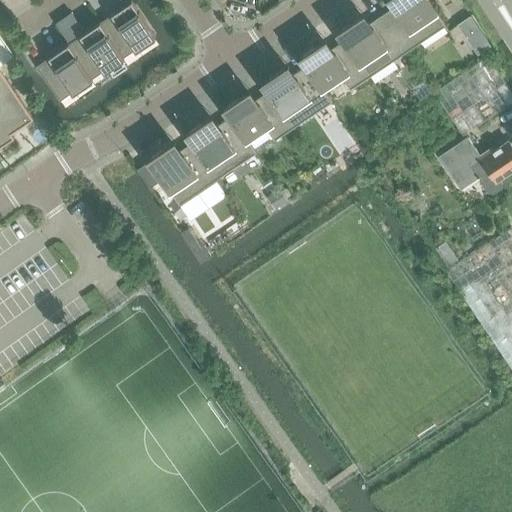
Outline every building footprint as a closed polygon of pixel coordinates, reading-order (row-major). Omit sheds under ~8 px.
[(156,36),(131,0),(116,11),(115,8),(114,9),(115,11),(112,14),(112,15),(101,22),(100,23),(124,58),(156,36)] [(445,26),(427,0),(397,0),(399,3),(382,15),(407,52),(445,26)] [(470,14),(457,23),(477,53),(491,44),(470,14)] [(365,27),(360,20),(361,19),(360,18),(337,33),(338,35),(339,34),(344,41),(344,40),(369,77),(407,52),(382,15),(365,27)] [(101,22),(100,22),(85,32),(83,30),(82,31),(84,33),(80,35),(81,36),(69,44),(68,44),(92,79),(124,58),(100,23),(101,22)] [(0,147),(14,138),(11,134),(33,119),(0,69),(0,64),(12,57),(0,39),(0,147)] [(322,89),(323,89),(341,77),(350,90),(369,77),(344,40),(344,41),(327,52),(322,45),(323,45),(322,44),(300,59),(300,60),(301,59),(306,66),(322,89)] [(36,66),(60,101),(92,79),(68,44),(69,44),(69,43),(53,53),(52,51),(51,52),(52,54),(49,57),(36,66)] [(463,133),(511,100),(511,89),(488,54),(434,89),(463,133)] [(332,103),(323,89),(322,89),(306,66),(289,78),(284,71),(285,70),(284,69),(262,84),(262,85),(263,85),(268,92),(269,91),(293,128),(332,103)] [(246,140),(247,140),(265,128),(274,141),(293,128),(269,91),(268,92),(251,103),(246,96),(247,96),(247,95),(224,110),(225,111),(225,110),(230,117),(231,117),(246,140)] [(383,114),(382,115),(385,121),(395,114),(389,105),(384,109),(384,110),(384,112),(384,113),(383,114)] [(186,135),(187,136),(188,136),(192,143),(193,142),(218,179),(256,153),(247,140),(246,140),(231,117),(230,117),(213,128),(209,122),(209,121),(209,120),(186,135)] [(478,176),(488,192),(493,192),(501,187),(501,181),(499,178),(511,169),(511,145),(508,140),(495,149),(493,146),(481,154),(469,135),(439,156),(460,188),(478,176)] [(193,142),(192,143),(175,154),(171,147),(172,146),(171,145),(148,161),(149,162),(150,161),(179,205),(218,179),(193,142)] [(279,188),(268,195),(276,207),(287,200),(285,197),(281,190),(279,188)] [(511,228),(448,270),(511,366),(511,228)] [(437,247),(449,265),(459,259),(447,241),(437,247)] [(204,242),(192,249),(201,264),(213,256),(204,242)]
